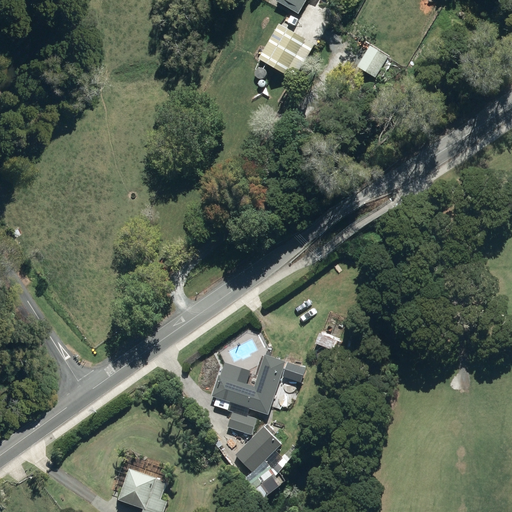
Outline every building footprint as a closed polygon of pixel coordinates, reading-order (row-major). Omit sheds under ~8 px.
[(278,0),(278,1),(300,14),(307,0),(278,0)] [(283,26),(263,62),(298,82),(318,46),(283,26)] [(393,65),(390,63),(392,59),(373,47),(360,69),(383,83),(393,65)] [(320,333),(315,345),(335,353),(340,341),(320,333)] [(221,377),(214,397),(269,416),(287,364),(287,363),(266,356),(266,357),(255,388),(221,377)] [(234,412),(229,428),(253,435),(258,419),(234,412)] [(266,428),(237,455),(255,473),(283,445),(266,428)] [(279,475),(287,483),(296,474),(288,466),(279,475)] [(168,484),(131,470),(120,502),(146,511),(145,511),(166,511),(169,503),(162,500),(168,484)] [(275,494),(259,476),(248,486),(264,504),(275,494)]
